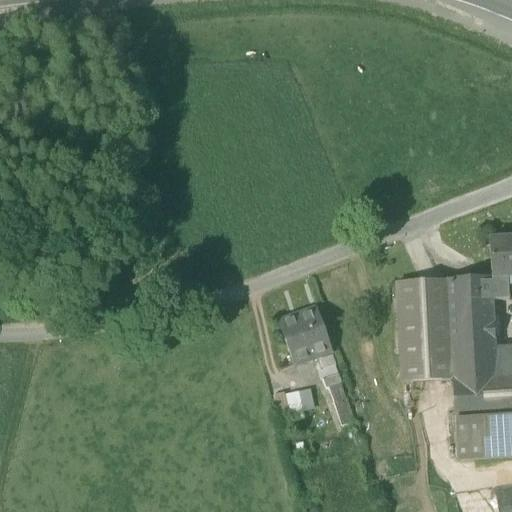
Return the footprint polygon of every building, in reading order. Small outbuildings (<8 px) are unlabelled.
[(491,279),(491,281),(507,281),(511,280),(511,239),(489,241),(491,279)] [(447,282),(452,382),(511,378),(510,351),(495,351),(492,302),(491,281),(491,279),(447,282)] [(507,281),(491,281),(492,302),(508,301),(507,281)] [(402,384),(452,382),(447,282),(397,284),(402,384)] [(277,324),(292,368),(297,367),(310,362),(330,355),(314,311),(277,324)] [(310,362),(315,376),(323,373),(337,368),(332,353),(330,355),(310,362)] [(323,373),(326,384),(340,379),(337,368),(323,373)] [(452,382),(454,422),(511,418),(511,377),(511,378),(452,382)] [(326,384),(340,424),(352,420),(340,379),(326,384)] [(310,390),(299,393),(303,412),(315,409),(310,390)] [(299,393),(285,397),(289,415),(303,412),(299,393)] [(273,397),(279,419),(290,416),(289,415),(285,397),(284,394),(273,397)] [(511,458),(511,418),(454,422),(457,462),(511,458)]
